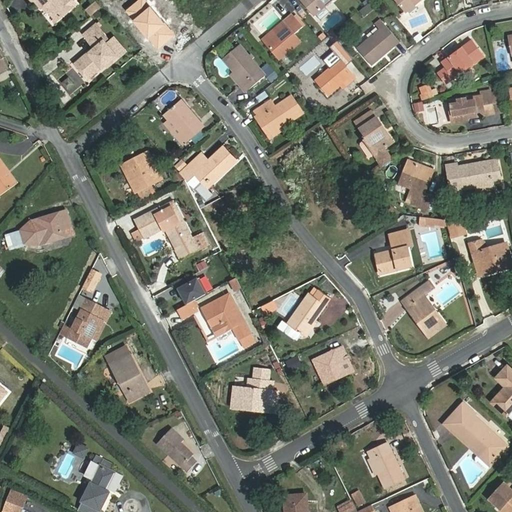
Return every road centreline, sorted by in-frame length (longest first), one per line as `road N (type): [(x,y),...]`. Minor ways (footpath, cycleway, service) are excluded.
road 1 (residential): [(401,387),(357,297),(301,232),(246,133),(183,60)]
road 2 (residential): [(238,480),(66,155)]
road 3 (residential): [(511,12),(482,17),(440,40),(409,70),(403,94),(409,119),(439,140),(511,132)]
road 4 (residential): [(238,480),(401,387)]
road 5 (residential): [(66,155),(183,60)]
road 6 (residential): [(66,155),(0,28)]
road 7 (residential): [(458,511),(401,387)]
road 8 (residential): [(401,387),(511,325)]
